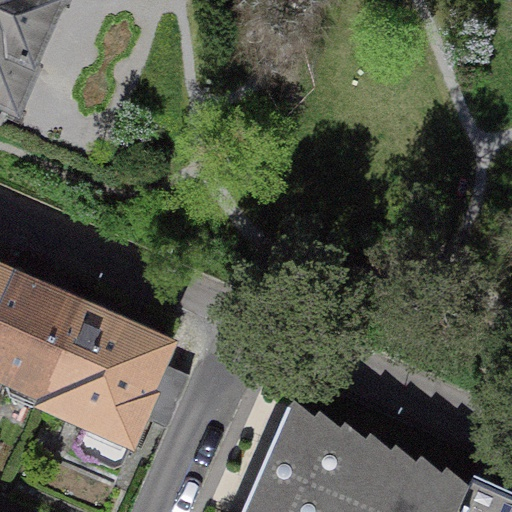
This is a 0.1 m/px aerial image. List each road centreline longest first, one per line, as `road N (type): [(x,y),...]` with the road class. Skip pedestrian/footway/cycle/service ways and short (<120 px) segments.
road 1 (residential): [(247,315),(511,432)]
road 2 (residential): [(0,206),(247,315)]
road 3 (residential): [(247,315),(159,511)]
